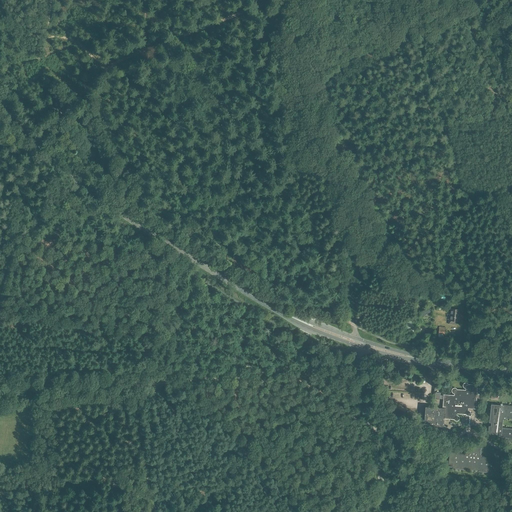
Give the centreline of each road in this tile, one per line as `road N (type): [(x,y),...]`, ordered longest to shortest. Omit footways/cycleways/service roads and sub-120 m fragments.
road 1 (secondary): [(357,345),(289,319),(99,199),(0,103)]
road 2 (track): [(351,324),(275,252),(246,195),(172,175),(126,58)]
road 3 (track): [(466,199),(447,127),(332,161),(288,130)]
road 4 (track): [(16,234),(157,255),(155,278),(179,294)]
road 5 (track): [(173,381),(355,360)]
road 6 (track): [(0,385),(170,381)]
road 7 (track): [(126,58),(283,0)]
road 8 (track): [(466,199),(370,224),(320,255)]
road 9 (secondary): [(511,371),(357,345)]
road 10 (track): [(173,381),(277,483)]
road 11 (track): [(16,234),(38,142),(63,112)]
road 12 (track): [(288,130),(290,197),(320,255)]
road 13 (track): [(151,511),(134,385)]
road 14 (track): [(288,130),(267,5)]
